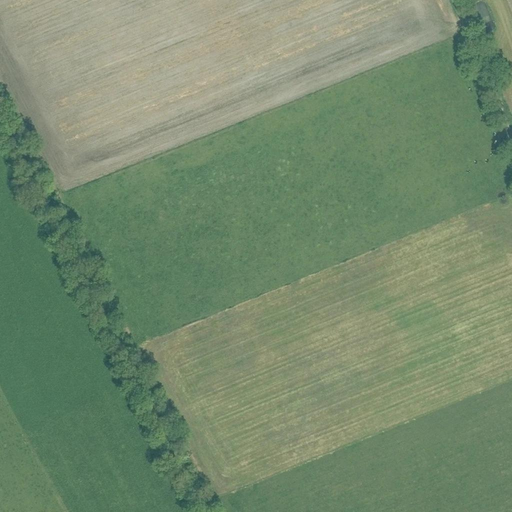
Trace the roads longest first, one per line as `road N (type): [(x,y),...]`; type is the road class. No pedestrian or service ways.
road 1 (track): [(205,511),(0,117)]
road 2 (track): [(511,138),(458,0)]
